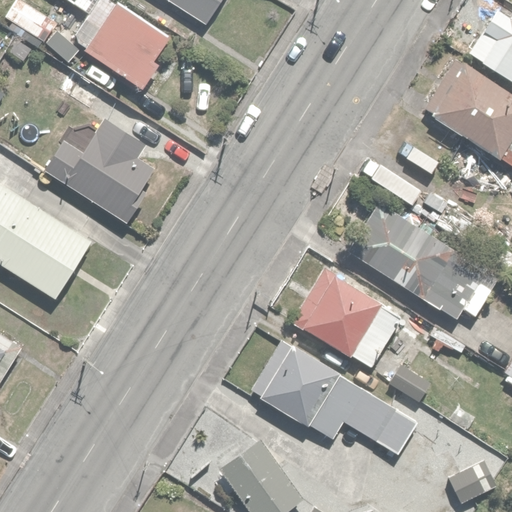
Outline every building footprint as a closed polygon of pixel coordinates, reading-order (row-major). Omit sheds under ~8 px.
[(56,17),(27,0),(8,0),(2,12),(38,34),(44,24),(50,28),(56,17)] [(151,61),(170,29),(122,0),(97,0),(74,38),(83,44),(81,48),(140,85),(154,62),(151,61)] [(219,0),(172,0),(206,21),(219,0)] [(511,16),(497,6),(465,50),(511,82),(511,16)] [(511,91),(458,57),(425,108),(511,163),(511,91)] [(59,59),(53,69),(63,75),(56,86),(90,107),(104,83),(69,61),(67,64),(59,59)] [(0,100),(11,82),(0,76),(0,100)] [(102,114),(94,125),(81,146),(60,133),(39,166),(125,219),(144,188),(139,185),(152,164),(136,154),(144,141),(102,114)] [(89,235),(0,179),(0,263),(52,295),(89,235)] [(398,199),(392,208),(376,198),(345,246),(456,318),(464,306),(476,314),(499,278),(408,219),(414,209),(398,199)] [(511,247),(504,242),(491,262),(511,276),(511,247)] [(320,260),(287,318),(369,365),(402,307),(320,260)] [(511,314),(511,288),(504,283),(489,305),(509,319),(511,314)] [(0,379),(24,342),(0,326),(0,379)] [(338,418),(395,448),(413,415),(361,387),(363,382),(280,338),(251,391),(330,433),(338,418)] [(511,351),(502,368),(511,373),(511,351)] [(473,359),(445,357),(442,389),(470,392),(473,359)] [(397,359),(385,379),(418,397),(430,376),(397,359)] [(511,379),(507,376),(498,391),(511,400),(511,379)] [(257,433),(215,465),(249,511),(270,511),(299,491),(257,433)] [(482,458),(448,474),(458,495),(492,479),(482,458)] [(323,511),(306,502),(300,511),(323,511)]
